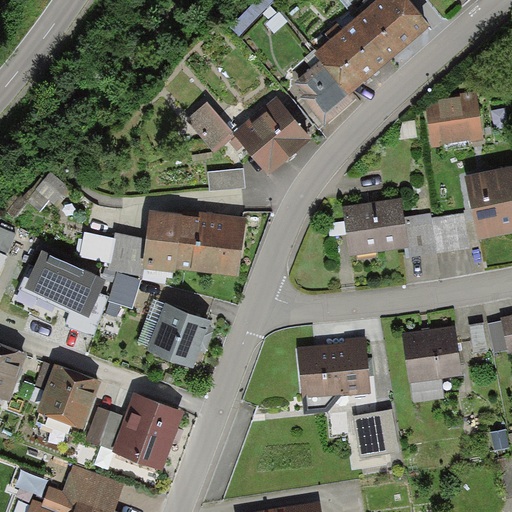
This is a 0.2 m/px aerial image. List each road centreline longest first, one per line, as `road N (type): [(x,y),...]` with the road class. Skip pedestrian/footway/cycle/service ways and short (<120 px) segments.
road 1 (unclassified): [(490,0),(326,159),(296,210),(255,320)]
road 2 (residential): [(511,282),(255,320)]
road 3 (residential): [(212,412),(0,331)]
